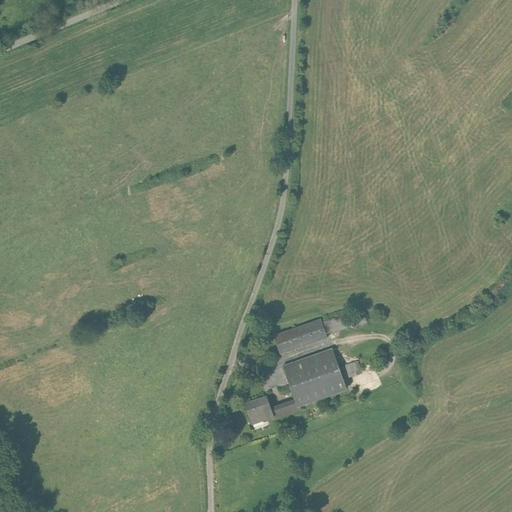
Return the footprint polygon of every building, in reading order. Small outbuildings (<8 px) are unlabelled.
[(370,306),(327,318),(332,331),(373,318),(370,306)] [(327,316),(280,331),(287,351),(334,335),(332,331),(327,318),(327,316)] [(290,362),(302,395),(304,402),(307,401),(353,385),(350,376),(345,364),(339,345),(290,362)] [(297,350),(300,357),(314,353),(312,345),(297,350)] [(364,357),(345,364),(350,376),(369,369),(364,357)] [(273,393),(252,400),(259,419),(274,414),(280,412),(277,404),(273,393)] [(302,395),(277,404),(280,412),(274,414),(274,417),(309,405),(307,401),(304,402),(302,395)]
